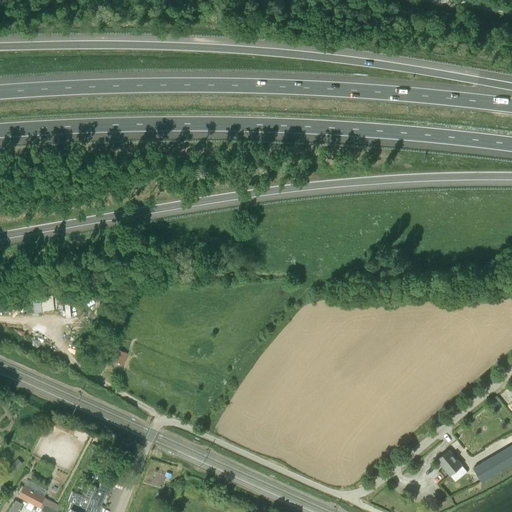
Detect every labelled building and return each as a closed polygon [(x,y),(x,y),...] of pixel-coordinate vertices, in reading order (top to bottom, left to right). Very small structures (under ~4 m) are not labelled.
[(121,364),(125,353),(115,348),(110,360),(121,364)] [(72,426),(54,417),(50,425),(68,433),(72,426)] [(511,444),(473,468),(481,482),(511,463),(511,444)] [(450,475),(462,465),(449,450),(437,460),(450,475)] [(89,452),(84,463),(90,467),(96,455),(89,452)] [(16,470),(22,463),(17,458),(11,465),(16,470)] [(115,482),(102,477),(98,488),(94,487),(90,499),(72,491),(68,501),(71,502),(68,510),(69,510),(67,511),(98,511),(105,495),(109,496),(115,482)] [(44,497),(23,485),(17,496),(40,508),(37,511),(55,511),(59,505),(44,497)] [(9,511),(15,511),(21,504),(15,500),(8,511),(9,511)]
